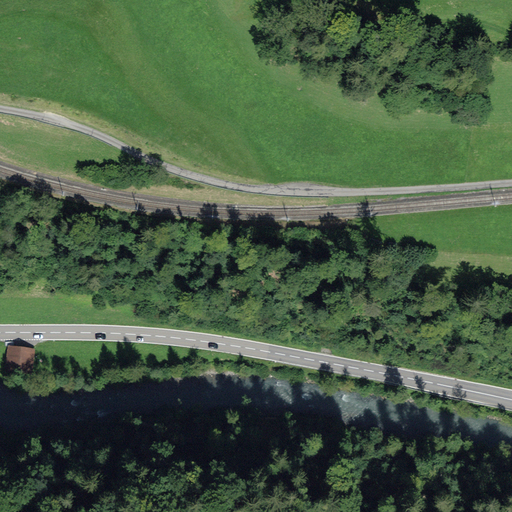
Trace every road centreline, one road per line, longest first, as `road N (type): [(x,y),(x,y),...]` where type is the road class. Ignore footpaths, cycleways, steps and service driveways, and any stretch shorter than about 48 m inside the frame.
road 1 (residential): [(511,183),(259,189),(199,177),(85,129),(0,108)]
road 2 (primary): [(511,399),(175,337),(0,332)]
